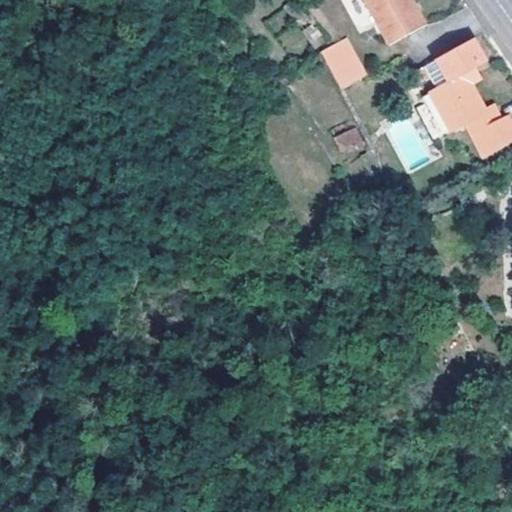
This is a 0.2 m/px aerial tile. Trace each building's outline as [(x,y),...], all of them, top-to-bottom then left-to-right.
[(295,0),(290,4),(317,43),(328,34),(302,0),(295,0)] [(365,0),(379,24),(392,46),(426,26),(410,0),(365,0)] [(347,36),(335,43),(360,77),(367,74),(347,36)] [(360,77),(335,43),(321,50),(343,88),(360,77)] [(428,95),(443,121),(477,99),(469,86),(476,79),(471,70),(482,61),(471,43),(437,64),(447,83),(435,90),(428,95)] [(429,78),(435,90),(447,83),(437,64),(432,67),(425,70),(429,78)] [(416,85),(429,78),(425,70),(422,71),(412,76),(416,85)] [(486,159),(511,143),(511,125),(508,119),(502,121),(493,108),(485,112),(477,99),(443,121),(451,134),(465,125),(486,159)] [(339,156),(364,149),(358,127),(334,134),(339,156)]
